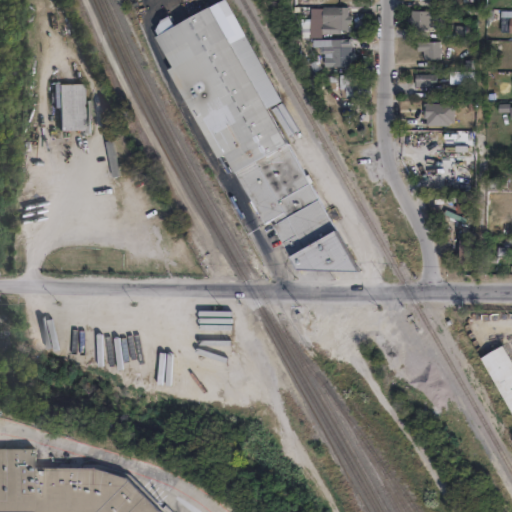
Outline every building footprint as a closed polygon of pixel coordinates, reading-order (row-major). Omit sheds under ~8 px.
[(212,5),(234,40),(245,35),(283,100),(273,106),(366,268),(295,271),(285,255),(283,256),(267,228),(271,225),(268,221),(267,219),(258,225),(227,173),(224,174),(190,117),(197,113),(172,72),(178,69),(157,34),(212,5)] [(346,14),(346,21),(343,21),(343,28),(336,28),(336,32),(318,31),(318,5),(344,5),(343,14),(346,14)] [(443,8),(443,17),(428,16),(428,27),(410,26),(410,8),(443,8)] [(348,64),(320,64),(320,48),(322,48),(322,45),(324,43),(327,43),(327,36),(348,36),(348,64)] [(439,38),(439,47),(441,47),(441,50),(439,51),(440,56),(422,57),(422,49),(416,49),(416,39),(439,38)] [(429,84),(415,84),(415,71),(435,71),(435,79),(429,79),(429,84)] [(367,96),(337,96),(337,82),(342,82),(342,81),(367,80),(367,96)] [(79,128),(55,129),(53,83),(77,82),(79,128)] [(456,102),(455,124),(426,123),(426,119),(423,119),(423,102),(456,102)] [(445,159),(446,176),(421,179),(421,175),(417,176),(416,167),(420,167),(419,162),(445,159)] [(473,176),(474,186),(454,188),(454,184),(441,186),(441,179),(473,176)] [(481,215),(465,215),(465,195),(481,195),(481,215)] [(473,238),(471,263),(457,262),(459,237),(473,238)] [(502,345),(511,362),(511,414),(480,357),(502,345)] [(93,465),(128,475),(166,511),(0,511),(0,446),(35,446),(35,465),(93,465)]
